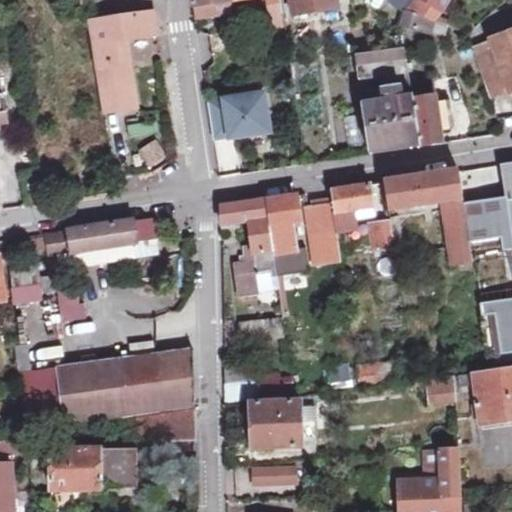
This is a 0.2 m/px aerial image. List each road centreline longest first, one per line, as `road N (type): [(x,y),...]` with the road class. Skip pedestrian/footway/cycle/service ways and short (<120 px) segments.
road 1 (residential): [(202,192),(209,511)]
road 2 (residential): [(202,192),(511,150)]
road 3 (residential): [(0,225),(202,192)]
road 4 (residential): [(202,192),(176,0)]
